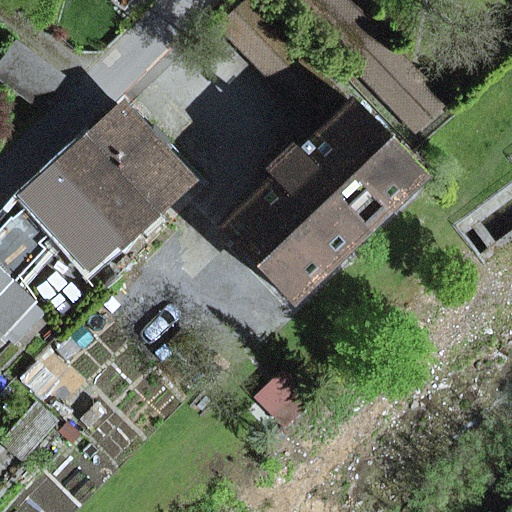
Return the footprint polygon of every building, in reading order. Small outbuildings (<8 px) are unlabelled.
[(355,14),(341,0),(292,0),(329,39),(355,14)] [(310,108),(332,86),(251,2),(225,28),(306,112),(310,108)] [(416,129),(442,105),(355,14),(330,39),(416,129)] [(0,80),(41,111),(66,77),(16,40),(0,61),(0,80)] [(275,179),(223,229),(291,301),(420,177),(332,86),(310,108),(329,127),(308,147),(305,143),(299,148),(303,152),(299,155),(291,147),(267,171),(275,179)] [(187,178),(124,107),(92,135),(157,207),(187,178)] [(87,206),(119,242),(157,207),(92,135),(31,192),(63,227),(87,206)] [(50,244),(17,213),(0,230),(0,272),(12,284),(46,248),(50,244)] [(12,284),(23,294),(57,259),(46,248),(12,284)] [(15,342),(42,312),(23,294),(12,284),(0,272),(0,335),(4,331),(15,342)] [(289,362),(257,391),(285,422),(318,393),(289,362)] [(35,404),(2,442),(23,461),(57,423),(35,404)]
